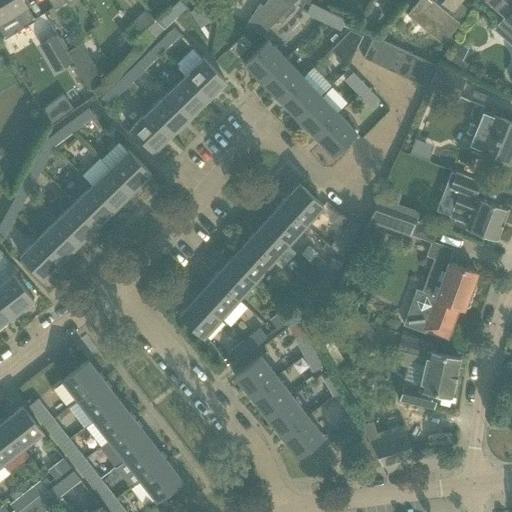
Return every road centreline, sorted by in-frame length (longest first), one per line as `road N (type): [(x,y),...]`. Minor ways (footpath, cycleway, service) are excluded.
road 1 (residential): [(125,295),(229,146),(269,135),(347,190)]
road 2 (residential): [(282,511),(252,435),(125,295)]
road 3 (residential): [(511,295),(480,413),(473,491)]
road 4 (residential): [(290,511),(473,491)]
road 5 (residential): [(0,378),(125,295)]
